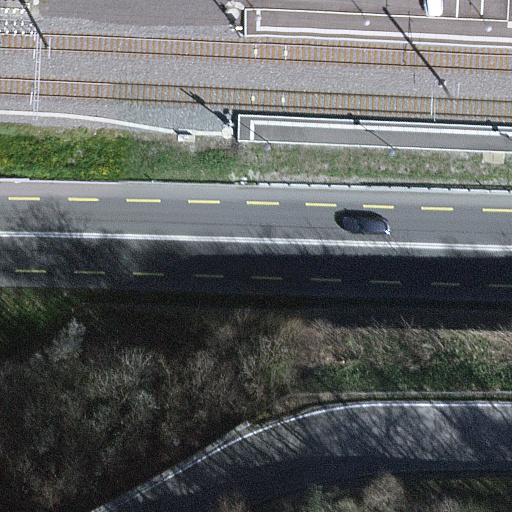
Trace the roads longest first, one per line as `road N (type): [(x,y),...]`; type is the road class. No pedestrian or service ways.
road 1 (primary): [(0,231),(511,248)]
road 2 (unclassified): [(147,511),(266,455),(328,437),(511,428)]
